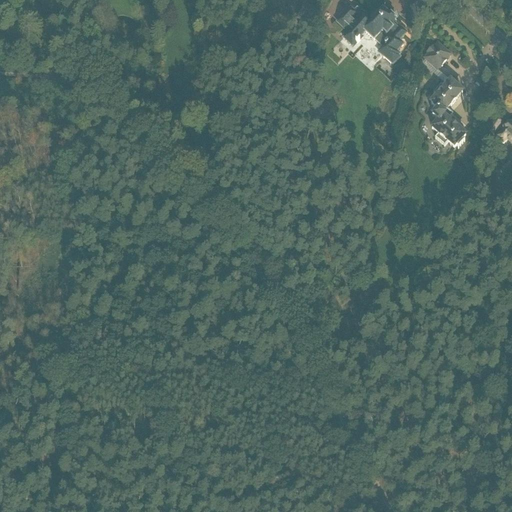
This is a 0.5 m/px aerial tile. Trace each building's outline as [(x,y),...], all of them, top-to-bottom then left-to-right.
[(350,9),(337,23),(344,29),(348,33),(343,39),(352,48),(356,44),(357,45),(361,40),(361,39),(362,38),(379,54),(382,56),(393,66),(399,59),(398,57),(399,56),(396,53),(403,46),(398,41),(406,34),(401,30),(400,31),(394,25),(395,23),(394,22),(396,20),(395,19),(394,19),(391,17),(392,16),(391,15),(390,17),(383,11),(376,18),(374,16),(370,20),(365,16),(364,17),(359,12),(356,15),(354,13),(350,9)] [(308,31),(313,21),(312,21),(303,17),(298,26),(300,30),(304,32),(308,31)] [(207,32),(206,40),(220,41),(220,33),(207,32)] [(451,57),(438,46),(434,51),(432,49),(428,54),(429,56),(425,61),(437,72),(442,67),(447,62),(446,62),(451,57)] [(434,94),(437,98),(431,104),(438,110),(433,116),(439,122),(432,129),(439,135),(435,139),(445,148),(448,144),(455,150),(457,147),(458,149),(465,142),(463,140),(466,137),(457,130),(458,129),(452,124),(452,125),(448,121),(453,116),(447,111),(451,107),(456,102),(455,102),(463,94),(460,91),(461,90),(455,84),(453,85),(451,83),(445,89),(441,86),(434,94)] [(326,120),(327,111),(315,109),(314,118),(326,120)] [(502,134),(499,136),(497,139),(503,145),(507,141),(511,145),(511,122),(511,121),(511,120),(501,133),(502,134)] [(488,133),(492,136),(493,137),(497,133),(488,126),(488,133)]
